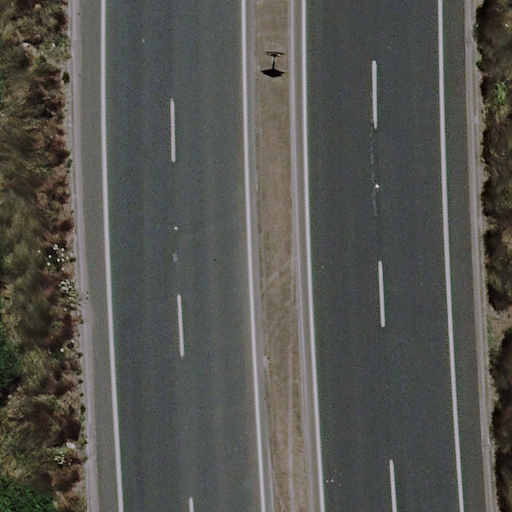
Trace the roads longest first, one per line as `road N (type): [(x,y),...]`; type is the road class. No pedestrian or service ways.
road 1 (trunk): [(373,0),(398,511)]
road 2 (trunk): [(193,511),(176,119),(179,0)]
